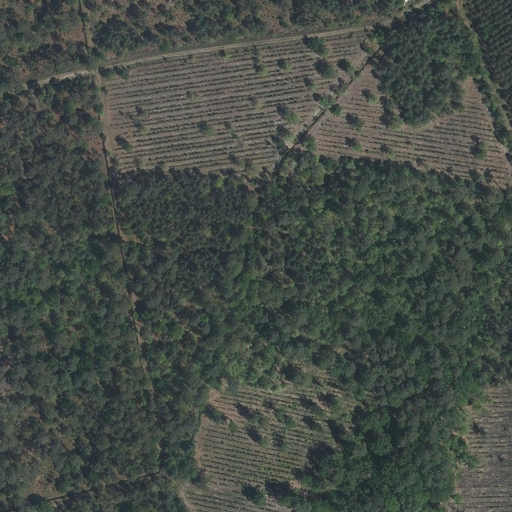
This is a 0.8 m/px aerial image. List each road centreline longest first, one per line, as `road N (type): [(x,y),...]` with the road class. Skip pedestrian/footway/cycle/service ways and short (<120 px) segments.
road 1 (track): [(161,511),(166,472),(96,68)]
road 2 (track): [(0,93),(184,52),(368,28),(428,0)]
